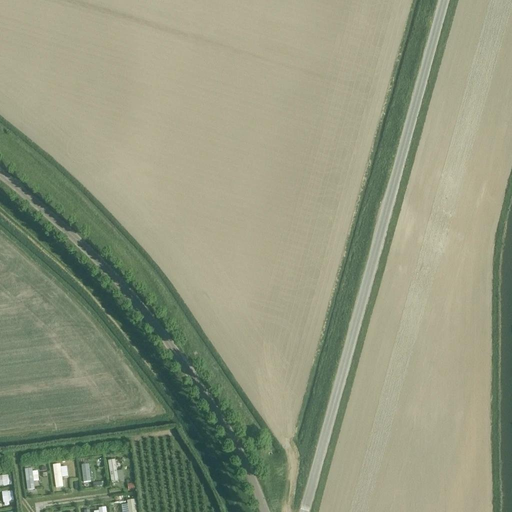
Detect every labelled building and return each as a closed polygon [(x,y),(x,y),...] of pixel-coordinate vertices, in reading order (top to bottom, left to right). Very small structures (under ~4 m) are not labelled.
[(116,461),(108,462),(111,483),(119,482),(116,461)] [(61,465),(53,466),(56,488),(63,488),(61,465)] [(89,465),(82,466),(84,484),(91,483),(89,465)] [(33,469),(25,470),(27,490),(35,489),(33,469)] [(12,486),(11,476),(2,476),(2,486),(12,486)] [(13,492),(1,493),(2,504),(14,503),(13,492)] [(137,511),(136,500),(128,501),(128,511),(137,511)]
